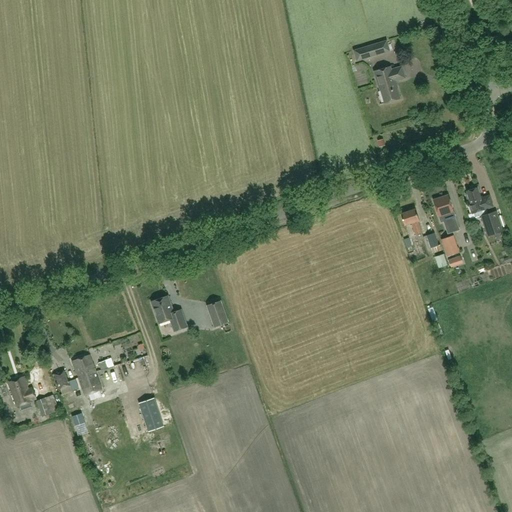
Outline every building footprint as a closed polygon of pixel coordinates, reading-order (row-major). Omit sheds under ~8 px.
[(380,42),(353,51),(357,61),(383,53),(380,42)] [(391,66),(374,71),(379,90),(380,89),(384,103),(399,98),(394,81),(405,78),(402,66),(392,69),(391,66)] [(471,190),(466,191),(471,204),(469,205),(472,213),(492,206),(489,196),(480,199),(478,192),(480,192),(478,185),(471,187),(471,190)] [(447,195),(433,200),(440,222),(443,221),(448,234),(459,230),(447,195)] [(404,226),(411,223),(415,235),(422,233),(418,221),(419,221),(415,209),(400,214),(404,226)] [(502,231),(496,211),(481,216),(487,236),(502,231)] [(434,233),(426,236),(430,248),(438,245),(434,233)] [(458,252),(453,236),(441,240),(447,256),(458,252)] [(408,238),(403,240),(406,248),(411,246),(408,238)] [(443,254),(435,258),(438,268),(447,265),(443,254)] [(460,256),(449,260),(451,267),(463,263),(460,256)] [(168,296),(151,302),(158,323),(170,319),(174,330),(187,326),(181,311),(174,313),(168,296)] [(228,323),(221,301),(210,305),(217,326),(228,323)] [(62,346),(51,350),(57,366),(62,365),(60,359),(65,357),(62,346)] [(79,378),(95,372),(90,356),(72,361),(76,374),(77,373),(79,378)] [(101,370),(107,368),(105,361),(98,363),(101,370)] [(64,371),(54,374),(60,390),(70,386),(72,391),(79,389),(75,379),(68,382),(64,371)] [(95,372),(79,378),(84,393),(100,387),(95,372)] [(27,390),(26,386),(27,386),(24,377),(8,383),(16,407),(32,402),(32,401),(36,399),(32,388),(27,390)] [(81,402),(87,420),(116,411),(110,393),(81,402)] [(53,395),(37,401),(42,417),(59,411),(53,395)] [(164,426),(154,398),(139,403),(149,431),(164,426)] [(82,414),(73,417),(75,425),(84,422),(82,414)] [(95,427),(99,440),(109,437),(106,425),(95,427)] [(102,444),(104,451),(120,447),(118,440),(102,444)] [(86,469),(95,466),(89,444),(80,447),(86,469)]
